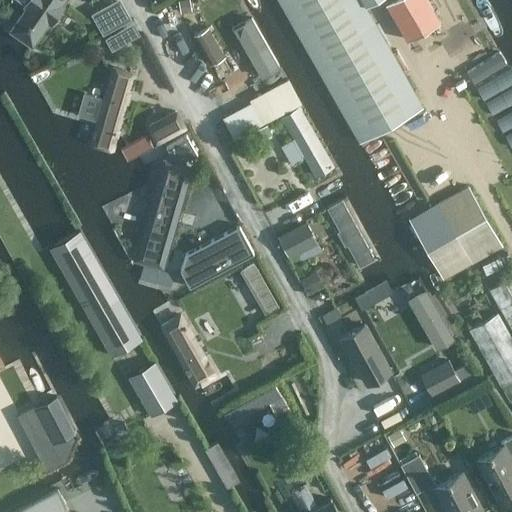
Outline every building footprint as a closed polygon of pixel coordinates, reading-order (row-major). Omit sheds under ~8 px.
[(26,0),(24,4),(26,6),(9,30),(32,46),(49,22),(52,24),(64,6),(61,4),(64,0),(26,0)] [(278,0),(359,143),(423,109),(365,6),(375,0),(278,0)] [(427,0),(389,0),(386,2),(408,39),(440,21),(427,0)] [(484,0),(470,0),(483,23),(494,17),(484,0)] [(113,28),(101,7),(91,13),(103,34),(113,28)] [(262,76),(279,66),(251,17),(234,27),(262,76)] [(208,27),(195,35),(210,63),(224,55),(208,27)] [(511,48),(510,45),(466,69),(477,89),(511,70),(511,48)] [(91,142),(113,150),(135,73),(112,67),(91,142)] [(263,122),(300,103),(288,79),(251,99),(263,122)] [(302,155),(305,154),(316,174),(332,165),(299,107),(283,116),(295,137),(292,138),(302,155)] [(157,141),(184,127),(175,111),(148,125),(157,141)] [(146,133),(120,146),(127,159),(152,146),(146,133)] [(186,133),(170,142),(174,147),(189,151),(194,148),(186,133)] [(194,167),(171,160),(143,256),(167,263),(194,167)] [(328,183),(314,191),(346,249),(360,241),(328,183)] [(443,279),(502,246),(468,185),(437,202),(409,219),(428,253),(443,279)] [(288,254),(316,238),(306,221),(278,236),(288,254)] [(212,240),(227,267),(254,252),(239,225),(212,240)] [(80,230),(50,247),(112,356),(142,338),(80,230)] [(249,283),(261,277),(255,266),(243,273),(249,283)] [(511,322),(511,272),(492,282),(511,322)] [(402,286),(374,301),(385,320),(413,305),(408,297),(402,286)] [(423,289),(409,297),(437,345),(451,338),(423,289)] [(266,315),(278,308),(273,298),(260,304),(266,315)] [(511,403),(511,336),(498,312),(469,329),(511,403)] [(214,374),(180,314),(161,325),(195,385),(214,374)] [(365,324),(342,337),(367,382),(390,370),(365,324)] [(246,331),(233,337),(243,357),(256,350),(246,331)] [(47,431),(68,419),(26,342),(8,351),(31,394),(28,396),(47,431)] [(150,415),(176,400),(154,361),(128,376),(150,415)] [(422,377),(432,395),(460,379),(450,362),(422,377)] [(282,394),(268,402),(274,412),(288,405),(282,394)] [(399,428),(387,434),(393,447),(406,440),(399,428)] [(511,434),(500,441),(502,445),(476,459),(501,503),(511,496),(511,434)] [(217,441),(205,448),(227,487),(240,479),(217,441)] [(435,486),(434,482),(418,453),(400,463),(416,492),(422,489),(434,511),(437,511),(446,507),(448,511),(482,511),(461,472),(435,486)] [(77,511),(65,490),(25,511),(77,511)] [(338,511),(330,496),(301,511),(338,511)]
